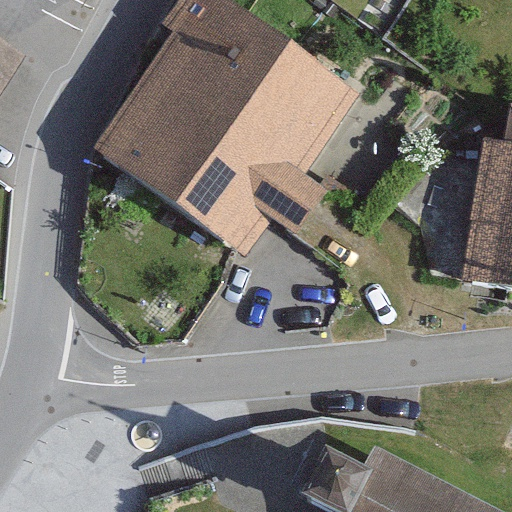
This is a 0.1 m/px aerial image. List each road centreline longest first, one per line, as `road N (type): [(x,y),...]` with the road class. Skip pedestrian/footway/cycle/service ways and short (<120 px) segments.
road 1 (residential): [(511,349),(127,386),(37,372)]
road 2 (tertiary): [(143,0),(64,154),(37,372)]
